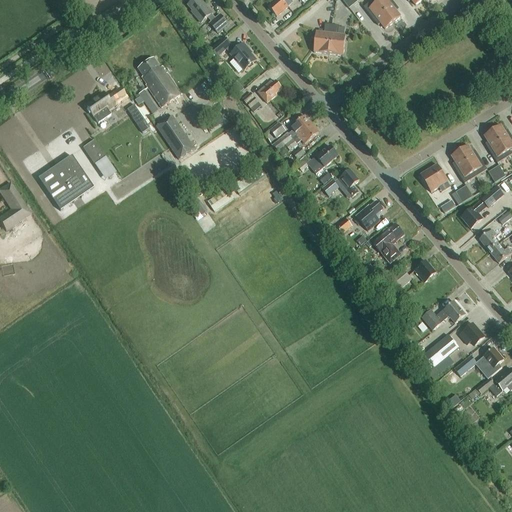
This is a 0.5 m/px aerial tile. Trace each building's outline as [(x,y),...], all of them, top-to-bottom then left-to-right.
[(220,17),(216,21),(212,16),(213,16),(207,9),(206,10),(197,0),(188,8),(193,14),(192,15),(201,26),(208,20),(212,24),(210,26),(218,35),(228,26),(220,17)] [(284,0),(276,0),(268,8),(276,18),(288,8),(282,1),(284,0)] [(341,0),(349,8),(354,4),(350,0),(341,0)] [(385,30),(393,24),(373,0),(363,8),(378,26),(380,24),(385,30)] [(373,0),(393,24),(401,18),(396,12),(399,10),(390,0),(373,0)] [(328,55),(332,26),(325,25),(324,34),(316,33),(313,53),(328,55)] [(332,26),(328,55),(343,57),(345,37),(338,36),(339,27),(332,26)] [(245,46),(235,54),(231,49),(232,48),(225,40),(212,52),(218,60),(227,52),(245,73),(257,63),(248,53),(249,52),(245,46)] [(163,109),(165,107),(182,96),(162,67),(160,68),(154,60),(138,71),(143,78),(142,79),(163,109)] [(276,95),(282,90),(275,82),(272,85),(271,83),(258,94),(267,104),(277,96),(276,95)] [(107,111),(119,103),(113,94),(106,99),(103,95),(85,107),(92,117),(99,113),(102,119),(109,114),(107,111)] [(258,103),(254,98),(250,94),(243,100),(251,109),(258,103)] [(140,97),(135,101),(139,106),(144,103),(140,97)] [(127,111),(137,126),(144,120),(134,106),(127,111)] [(195,149),(172,117),(156,128),(178,161),(195,149)] [(286,147),(312,126),(304,117),(290,128),(293,131),(289,135),(288,134),(272,146),(277,153),(285,146),(286,147)] [(276,139),(284,133),(277,125),(269,132),(276,139)] [(312,126),(286,147),(290,152),(302,142),(305,146),(318,134),(312,126)] [(493,131),(508,157),(511,155),(511,137),(508,131),(505,132),(501,126),(493,131)] [(497,164),(508,157),(493,131),(484,137),(488,143),(485,144),(497,164)] [(105,157),(94,141),(83,149),(94,165),(105,157)] [(460,152),(476,178),(487,171),(475,151),(472,153),(468,146),(460,152)] [(316,176),(325,169),(338,157),(330,147),(323,154),(322,152),(311,161),(307,157),(296,166),(302,173),(309,166),(316,176)] [(297,161),(305,154),(301,149),(293,155),(297,161)] [(465,185),(476,178),(460,152),(451,157),(455,163),(452,165),(465,185)] [(81,198),(93,189),(71,157),(38,180),(60,212),(72,204),(73,204),(81,199),(81,198)] [(420,176),(431,193),(448,183),(437,166),(420,176)] [(494,169),(500,180),(506,176),(499,166),(494,169)] [(495,183),(500,180),(494,169),(489,172),(495,183)] [(337,181),(338,182),(341,186),(352,199),(358,194),(353,187),(359,182),(349,171),(337,181)] [(243,194),(260,181),(254,173),(236,186),(243,194)] [(333,173),(323,180),(326,185),(336,178),(333,173)] [(338,188),(335,184),(333,181),(322,190),(328,197),(328,198),(339,189),(338,188)] [(0,223),(6,232),(31,216),(11,185),(5,189),(5,188),(0,191),(0,194),(11,211),(0,218),(0,223)] [(461,190),(467,200),(473,197),(466,186),(461,190)] [(488,210),(504,196),(497,187),(481,201),(488,210)] [(462,203),(467,200),(461,190),(456,193),(456,194),(462,203)] [(227,192),(212,202),(218,210),(232,200),(227,192)] [(380,213),(382,211),(376,203),(370,208),(369,207),(359,215),(356,218),(368,232),(380,222),(377,219),(381,215),(380,213)] [(478,215),(485,209),(480,203),(461,219),(471,230),(483,220),(478,215)] [(498,221),(501,225),(503,226),(511,218),(511,217),(508,213),(507,214),(498,221)] [(353,226),(349,220),(333,232),(337,236),(343,231),(344,233),(353,226)] [(383,234),(384,235),(372,244),(390,265),(400,256),(392,246),(401,239),(399,237),(402,234),(396,227),(390,232),(388,230),(386,229),(383,232),(383,234)] [(489,253),(498,245),(493,239),(496,236),(492,230),(479,241),(489,253)] [(498,245),(489,253),(499,265),(511,254),(507,249),(504,252),(498,245)] [(424,284),(436,275),(425,262),(414,272),(424,284)] [(359,275),(370,289),(380,280),(373,271),(370,274),(366,269),(359,275)] [(402,269),(392,277),(390,278),(400,291),(412,281),(402,269)] [(436,318),(431,311),(422,319),(433,332),(442,324),(448,319),(448,320),(450,318),(455,324),(465,316),(454,303),(443,313),(442,312),(436,318)] [(475,347),(485,339),(473,325),(459,337),(467,346),(471,343),(475,347)] [(432,381),(453,365),(447,358),(458,350),(447,337),(417,363),(432,381)] [(477,364),(475,366),(488,380),(502,369),(499,366),(504,362),(494,350),(481,361),(477,364)] [(477,364),(471,357),(452,372),(458,380),(475,366),(477,364)] [(473,401),(480,395),(481,396),(489,389),(496,398),(507,389),(510,393),(511,390),(511,371),(511,370),(494,385),(489,380),(470,397),(473,401)] [(455,396),(446,401),(450,408),(459,403),(455,396)] [(507,433),(496,443),(500,448),(511,439),(507,433)]
